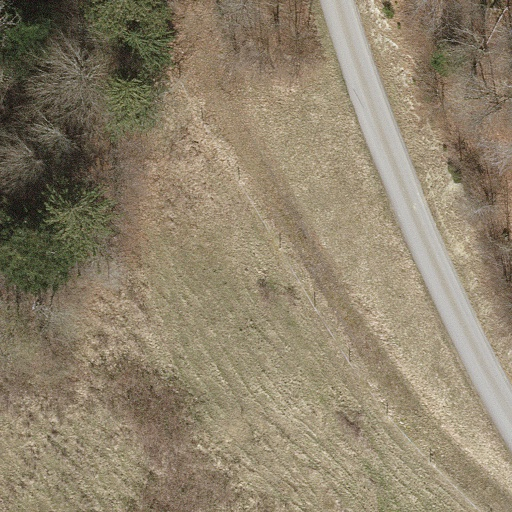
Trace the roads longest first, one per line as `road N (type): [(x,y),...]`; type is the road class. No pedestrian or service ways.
road 1 (track): [(510,511),(434,442),(360,346),(243,144),(196,0)]
road 2 (residential): [(511,419),(425,240),(336,0)]
